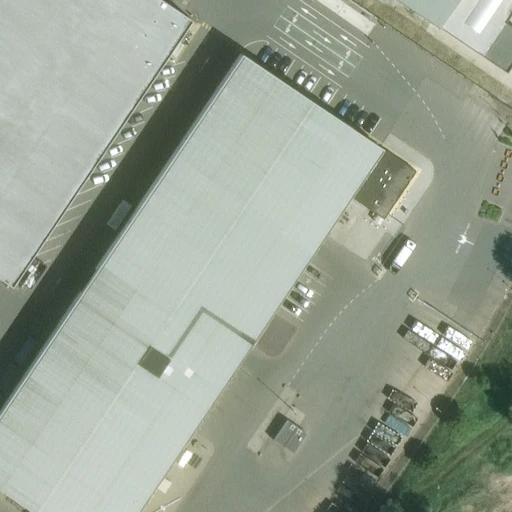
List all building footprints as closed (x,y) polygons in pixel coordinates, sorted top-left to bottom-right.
[(164,0),(0,0),(0,274),(180,10),(164,0)] [(511,0),(376,0),(382,4),(384,0),(396,0),(437,28),(481,56),(511,7),(511,0)] [(511,27),(504,22),(481,56),(506,73),(511,64),(511,27)] [(415,172),(240,54),(0,409),(0,488),(35,511),(135,511),(349,196),(383,220),(415,172)] [(286,420),(272,440),(292,454),(306,434),(286,420)] [(349,511),(321,496),(311,511),(349,511)]
